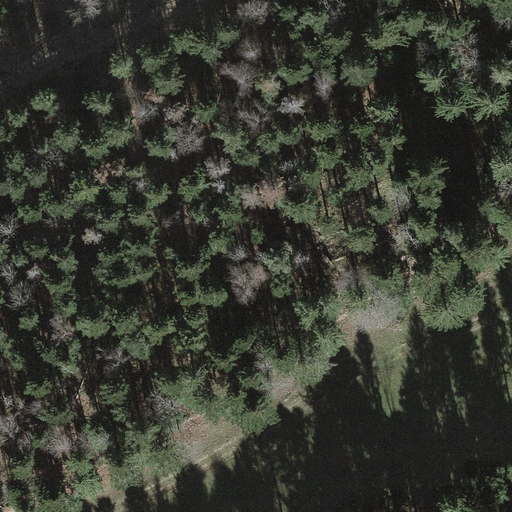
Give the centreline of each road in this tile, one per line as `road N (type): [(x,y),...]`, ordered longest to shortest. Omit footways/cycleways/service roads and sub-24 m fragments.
road 1 (track): [(110,511),(350,376),(511,311)]
road 2 (track): [(0,77),(179,0)]
